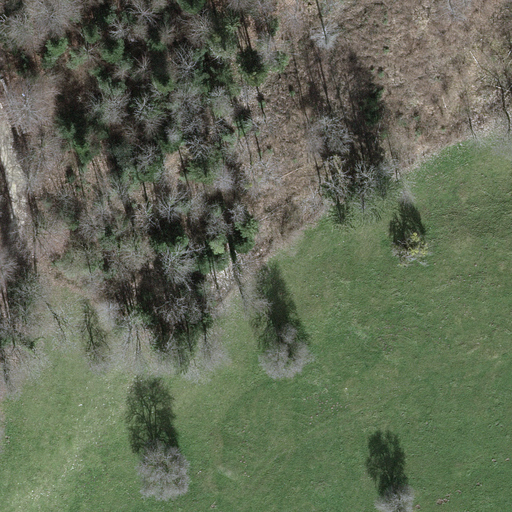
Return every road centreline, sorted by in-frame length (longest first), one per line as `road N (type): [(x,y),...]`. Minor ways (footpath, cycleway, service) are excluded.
road 1 (track): [(13,253),(68,234),(169,172),(263,101),(291,63)]
road 2 (track): [(222,511),(250,475),(294,439),(511,362)]
road 3 (track): [(13,253),(47,282),(52,300),(0,437)]
road 4 (track): [(0,271),(13,253),(16,193),(0,142)]
